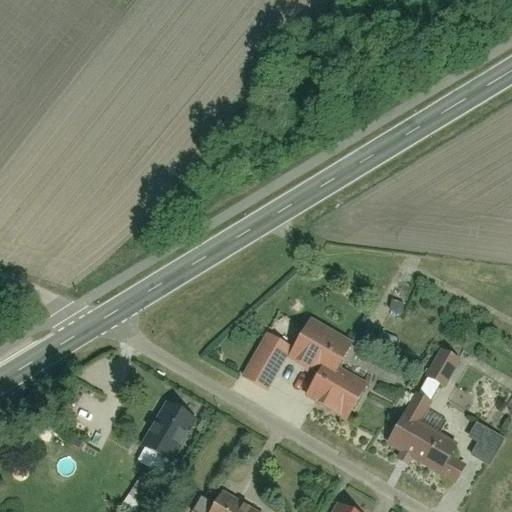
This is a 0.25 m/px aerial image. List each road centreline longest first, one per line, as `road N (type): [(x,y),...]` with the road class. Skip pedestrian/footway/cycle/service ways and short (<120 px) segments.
road 1 (tertiary): [(115,316),(511,75)]
road 2 (residential): [(115,316),(135,341),(420,511)]
